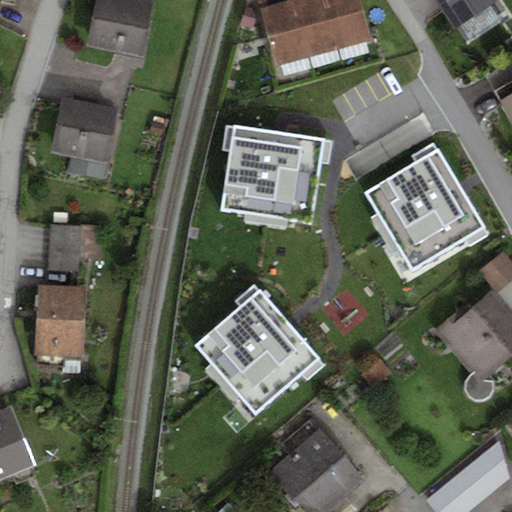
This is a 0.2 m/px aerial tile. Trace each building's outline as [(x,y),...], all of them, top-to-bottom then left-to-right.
[(155,5),(128,0),(95,0),(85,49),(143,61),(155,5)] [(309,60),(292,0),(291,0),(258,9),(275,69),(309,60)] [(339,51),(324,0),(292,0),(309,60),(339,51)] [(324,0),(339,51),(371,42),(359,0),(324,0)] [(494,0),(435,0),(456,30),(497,3),(494,0)] [(511,47),(478,69),(494,92),(511,81),(511,47)] [(511,81),(494,92),(500,102),(511,94),(511,81)] [(511,94),(500,102),(511,122),(511,94)] [(120,110),(62,98),(51,154),(70,158),(67,171),(105,179),(120,110)] [(311,224),(320,164),(327,165),(330,141),(323,140),(234,127),(226,126),(223,149),(231,151),(222,211),(311,224)] [(484,228),(438,150),(433,143),(412,156),(416,163),(366,193),(413,271),(464,240),(468,246),(488,233),(484,228)] [(102,226),(50,225),(49,268),(81,268),(81,258),(101,259),(102,226)] [(511,262),(505,253),(479,272),(496,295),(511,283),(511,262)] [(87,289),(38,286),(34,356),(83,359),(87,289)] [(240,307),(195,346),(256,416),(321,359),(259,290),(256,286),(237,303),(240,307)] [(463,308),(435,334),(471,376),(465,383),(466,395),(474,402),(486,400),(493,393),(491,383),(484,383),(511,359),(511,322),(490,296),(469,314),(463,308)] [(11,407),(0,411),(0,481),(35,467),(11,407)] [(293,452),(271,470),(297,501),(329,511),(330,511),(367,480),(314,417),(284,442),(293,452)] [(498,441),(426,500),(435,511),(469,511),(509,479),(498,441)]
